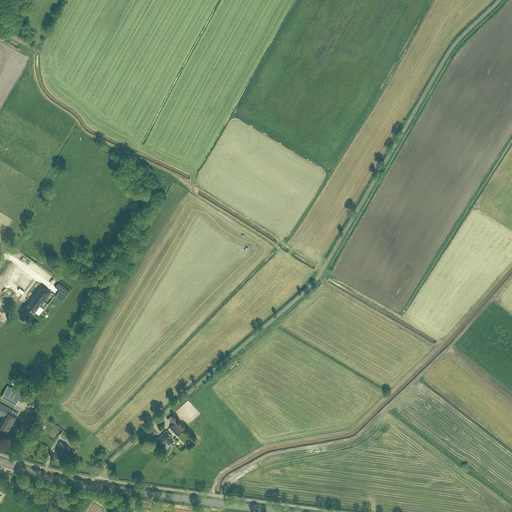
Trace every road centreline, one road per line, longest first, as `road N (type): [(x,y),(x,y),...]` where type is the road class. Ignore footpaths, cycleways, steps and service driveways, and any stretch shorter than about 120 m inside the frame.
road 1 (unclassified): [(499,0),(449,50),(316,279),(109,461),(99,486)]
road 2 (secondary): [(285,511),(99,486)]
